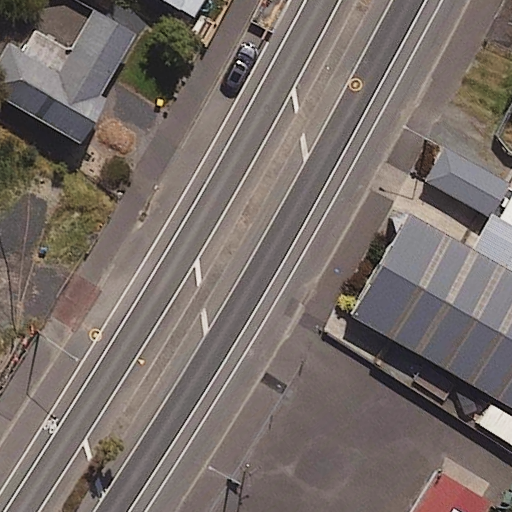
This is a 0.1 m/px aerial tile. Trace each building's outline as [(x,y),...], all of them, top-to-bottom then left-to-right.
[(201,0),(155,0),(189,21),(201,0)] [(131,38),(90,14),(67,52),(34,33),(24,51),(8,41),(0,54),(0,103),(75,148),(101,104),(94,100),(131,38)] [(488,217),(470,248),(511,271),(511,184),(446,147),(427,181),(488,217)] [(511,273),(410,216),(353,316),(511,404),(511,273)] [(485,511),(492,502),(436,469),(410,511),(485,511)]
